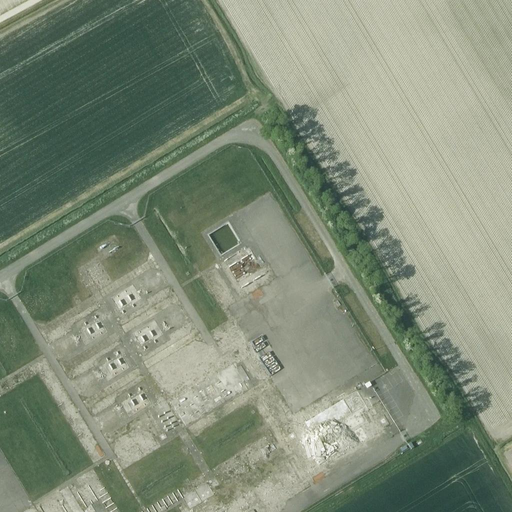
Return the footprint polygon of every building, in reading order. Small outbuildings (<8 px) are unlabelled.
[(264,284),(243,245),(222,256),(243,295),(264,284)] [(153,264),(134,276),(145,294),(164,281),(153,264)] [(175,298),(155,310),(167,329),(186,318),(175,298)] [(68,326),(77,335),(97,316),(88,307),(68,326)] [(56,356),(76,345),(71,335),(50,346),(56,356)] [(98,380),(87,361),(67,373),(78,392),(98,380)] [(343,455),(381,433),(355,388),(347,393),(343,387),(311,406),(315,414),(307,418),(314,429),(317,427),(322,434),(323,434),(333,451),(339,448),(343,455)] [(89,408),(94,417),(114,406),(109,397),(89,408)] [(115,407),(94,418),(100,427),(120,417),(115,407)] [(254,491),(254,485),(247,470),(247,468),(243,459),(243,457),(235,457),(216,466),(229,466),(230,469),(228,469),(222,472),(222,481),(224,485),(237,485),(225,490),(237,490),(238,492),(247,492),(248,491),(254,491)] [(248,463),(260,482),(269,476),(257,457),(248,463)] [(85,492),(91,501),(104,492),(98,483),(85,492)]
